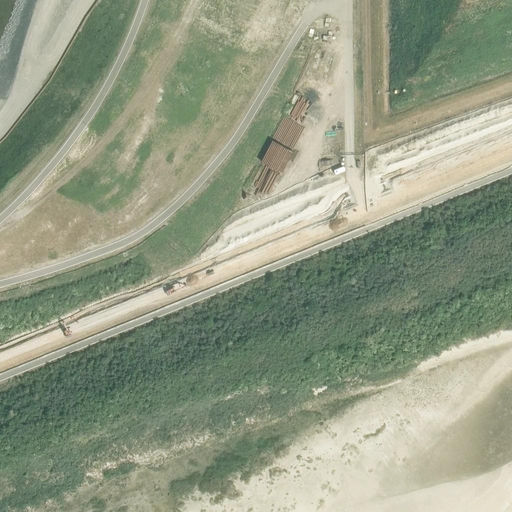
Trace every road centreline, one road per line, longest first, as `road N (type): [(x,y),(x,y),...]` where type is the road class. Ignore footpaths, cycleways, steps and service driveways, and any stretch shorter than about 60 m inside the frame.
road 1 (unclassified): [(367,224),(0,376)]
road 2 (track): [(0,226),(79,167),(142,95),(199,0)]
road 3 (unclassified): [(367,224),(511,165)]
